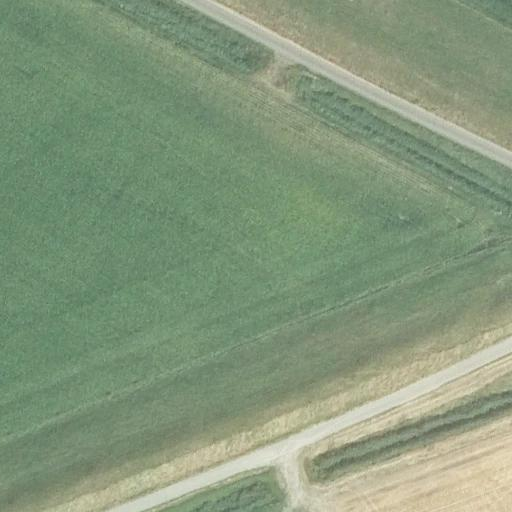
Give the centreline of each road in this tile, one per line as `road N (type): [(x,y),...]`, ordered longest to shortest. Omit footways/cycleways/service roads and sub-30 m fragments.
road 1 (unclassified): [(511,341),(118,511)]
road 2 (unclassified): [(511,162),(177,0)]
